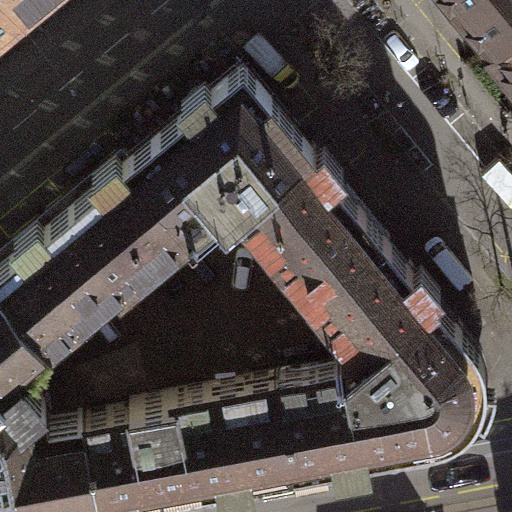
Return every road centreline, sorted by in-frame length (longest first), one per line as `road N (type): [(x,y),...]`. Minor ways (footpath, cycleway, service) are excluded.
road 1 (residential): [(315,0),(511,227)]
road 2 (tertiary): [(0,137),(165,0)]
